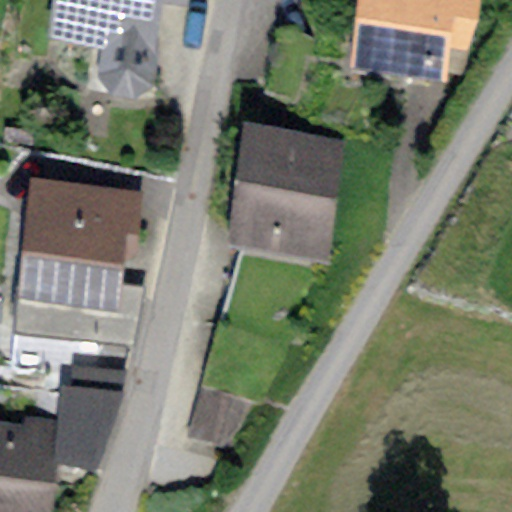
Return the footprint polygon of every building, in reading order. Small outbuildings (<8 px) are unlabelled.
[(75,0),(71,31),(140,41),(145,0),(75,0)] [(374,0),(367,63),(435,69),(441,0),(374,0)] [(280,36),(267,94),(300,101),(313,43),(280,36)] [(244,238),(250,239),(311,247),(315,248),(327,157),(257,148),(244,238)] [(72,194),(68,224),(43,221),(35,302),(105,309),(117,199),(72,194)] [(250,239),(233,298),(291,314),(311,247),(250,239)] [(282,344),(291,314),(233,298),(225,328),(282,344)] [(273,375),(282,344),(225,328),(216,358),(273,375)] [(216,358),(207,391),(253,404),(264,407),(273,375),(216,358)] [(241,422),(253,404),(207,391),(195,434),(229,439),(241,422)] [(31,428),(29,446),(0,443),(0,511),(37,511),(44,450),(59,451),(61,431),(31,428)]
